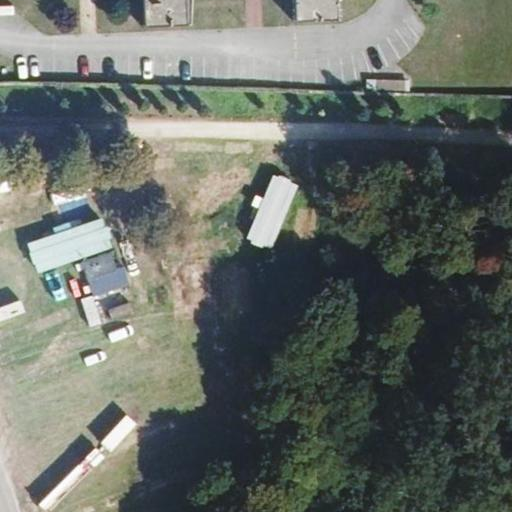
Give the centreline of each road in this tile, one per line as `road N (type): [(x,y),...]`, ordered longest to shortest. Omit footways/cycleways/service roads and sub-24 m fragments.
road 1 (track): [(0,139),(511,148)]
road 2 (residential): [(395,0),(387,24),(346,45),(0,44)]
